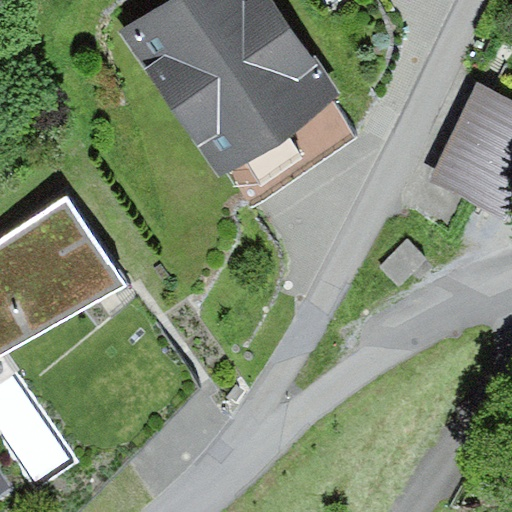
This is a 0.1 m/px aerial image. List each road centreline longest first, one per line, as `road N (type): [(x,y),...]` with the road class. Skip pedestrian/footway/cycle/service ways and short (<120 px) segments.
road 1 (residential): [(234,472),(412,155),(479,0)]
road 2 (residential): [(234,472),(376,354),(464,301),(511,283)]
road 3 (residential): [(511,366),(415,511)]
